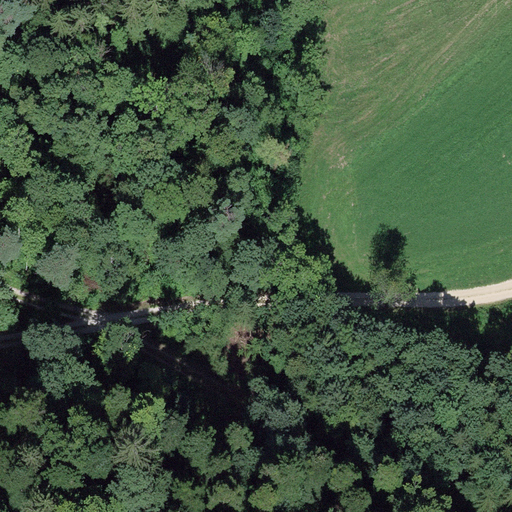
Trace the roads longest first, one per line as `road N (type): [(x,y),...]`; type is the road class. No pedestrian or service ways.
road 1 (track): [(511,293),(459,303),(254,299),(95,322)]
road 2 (track): [(95,322),(461,511)]
